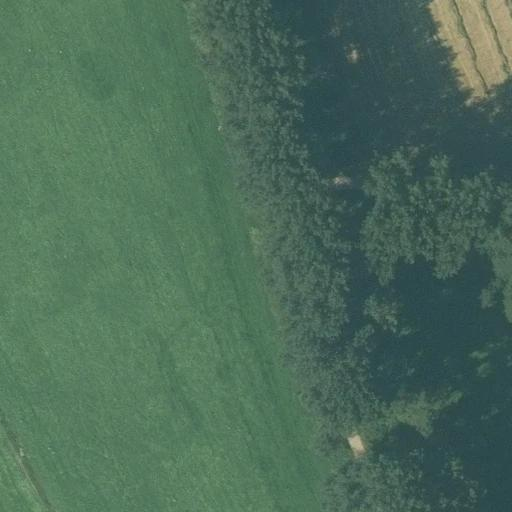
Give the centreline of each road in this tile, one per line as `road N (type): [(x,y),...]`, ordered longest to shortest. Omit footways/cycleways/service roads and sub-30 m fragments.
road 1 (track): [(378,511),(344,433),(208,0)]
road 2 (track): [(511,184),(320,182),(267,198)]
